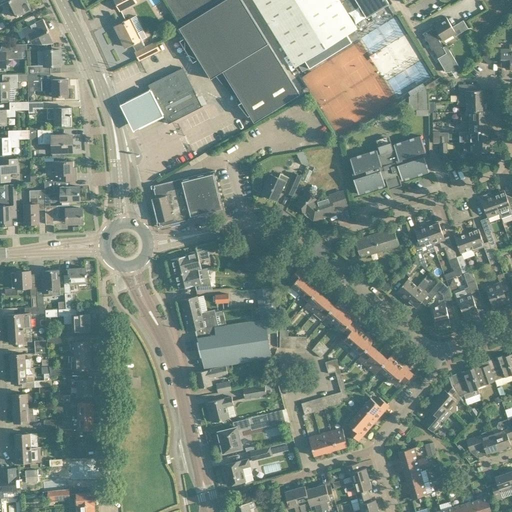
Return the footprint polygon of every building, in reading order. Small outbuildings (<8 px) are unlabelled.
[(0,0),(0,5),(9,1),(10,3),(9,6),(8,9),(10,12),(12,14),(16,14),(17,17),(31,10),(26,0),(0,0)] [(135,0),(113,0),(119,11),(136,2),(135,0)] [(166,0),(180,23),(217,0),(166,0)] [(241,0),(224,0),(179,28),(185,38),(180,41),(193,62),(198,59),(211,79),(222,71),(268,43),(241,0)] [(253,0),(295,67),(298,65),(302,72),(309,68),(310,68),(352,42),(347,35),(358,28),(341,2),(344,0),(345,0),(351,10),(359,5),(367,17),(387,5),(389,4),(386,0),(253,0)] [(124,22),(115,27),(118,34),(120,34),(126,47),(132,44),(136,52),(135,52),(139,60),(159,50),(156,42),(145,47),(142,40),(147,37),(136,16),(131,18),(124,22)] [(427,31),(423,34),(431,47),(431,46),(437,55),(436,55),(444,69),(447,71),(450,70),(452,72),(460,67),(446,45),(443,47),(438,39),(441,38),(443,41),(453,34),(455,36),(468,28),(463,20),(452,27),(446,17),(444,19),(444,20),(434,26),(436,29),(433,31),(432,29),(427,32),(427,31)] [(43,19),(34,23),(23,29),(29,41),(31,40),(32,44),(53,43),(46,28),(47,27),(43,19)] [(268,43),(222,71),(254,123),(300,94),(268,43)] [(0,66),(6,66),(6,58),(22,58),(22,52),(27,52),(27,44),(4,44),(4,52),(0,51),(0,66)] [(500,49),(501,60),(501,67),(510,67),(510,69),(511,69),(511,44),(509,44),(509,49),(500,49)] [(27,66),(28,73),(28,74),(40,73),(51,73),(50,65),(61,65),(60,50),(44,50),(44,57),(45,65),(27,66)] [(486,52),(482,57),(489,64),(494,59),(486,52)] [(164,77),(148,84),(150,88),(168,124),(202,106),(196,94),(196,93),(194,90),(195,90),(193,86),(192,86),(190,81),(188,77),(188,78),(187,76),(187,75),(186,75),(185,73),(186,73),(185,71),(185,72),(184,70),(183,67),(182,68),(182,69),(178,70),(176,71),(171,74),(171,73),(169,74),(169,75),(164,77)] [(2,74),(3,82),(0,81),(0,98),(1,98),(1,102),(15,101),(14,87),(18,87),(17,81),(28,81),(28,74),(28,73),(2,74)] [(40,73),(28,74),(28,81),(28,85),(34,85),(34,81),(40,81),(40,73)] [(425,85),(428,90),(442,82),(439,77),(425,85)] [(42,91),(45,90),(46,97),(68,96),(68,79),(53,79),(53,80),(42,80),(42,91)] [(457,96),(457,101),(482,101),(482,90),(466,91),(466,85),(459,85),(459,96),(457,96)] [(409,96),(409,110),(428,109),(428,103),(428,93),(425,86),(409,96)] [(149,88),(120,102),(133,128),(162,113),(149,88)] [(43,101),(28,102),(29,109),(29,113),(35,113),(35,109),(44,108),(43,101)] [(482,101),(457,101),(457,106),(466,105),(466,111),(486,111),(483,111),(482,101)] [(0,124),(1,124),(6,124),(6,116),(15,116),(15,110),(29,109),(28,102),(10,102),(10,110),(0,109),(0,124)] [(55,124),(60,124),(70,124),(70,115),(71,115),(71,108),(61,108),(55,108),(47,108),(48,119),(55,119),(55,124)] [(461,112),(461,122),(486,121),(486,111),(466,111),(466,112),(461,112)] [(486,121),(461,122),(461,126),(469,126),(469,131),(469,132),(486,131),(486,121)] [(29,130),(29,133),(38,133),(38,144),(52,143),(52,151),(72,151),(72,135),(52,136),(52,129),(29,130)] [(0,152),(6,153),(11,152),(10,145),(19,145),(19,137),(25,137),(25,141),(29,141),(29,137),(29,133),(29,130),(9,130),(9,137),(0,137),(0,152)] [(469,131),(464,131),(464,142),(489,141),(489,138),(491,138),(491,132),(489,132),(489,131),(486,131),(469,132),(469,131)] [(449,132),(440,132),(440,142),(444,142),(444,136),(449,136),(449,132)] [(384,181),(386,180),(389,189),(402,185),(399,176),(401,175),(402,180),(429,171),(425,157),(427,156),(425,151),(426,151),(421,135),(394,144),(395,149),(393,149),(391,142),(378,146),(380,153),(378,154),(377,149),(350,158),(355,172),(352,173),(354,178),(358,194),(386,185),(384,181)] [(489,141),(464,142),(464,152),(473,152),(473,158),(487,158),(487,152),(490,152),(489,141)] [(0,180),(3,180),(10,180),(10,173),(18,172),(17,158),(1,158),(1,164),(0,164),(0,180)] [(55,167),(56,181),(65,181),(77,180),(77,167),(73,167),(73,160),(47,161),(48,167),(55,167)] [(211,171),(196,175),(206,214),(225,209),(215,170),(211,171)] [(270,174),(266,184),(262,193),(277,200),(283,187),(286,188),(285,191),(293,195),(301,177),(293,173),(291,178),(288,177),(281,173),(279,178),(270,174)] [(196,175),(181,179),(191,218),(206,214),(196,175)] [(156,198),(152,199),(158,222),(159,222),(160,225),(191,218),(181,179),(154,185),(155,188),(154,189),(156,198)] [(341,187),(339,179),(326,183),(328,191),(341,187)] [(65,181),(56,181),(44,181),(45,188),(49,188),(49,194),(61,193),(61,201),(62,201),(69,201),(80,200),(79,186),(65,187),(65,181)] [(17,217),(16,184),(4,184),(4,189),(6,189),(7,199),(0,199),(0,223),(3,223),(3,225),(12,224),(11,212),(17,212),(17,217)] [(25,204),(25,214),(25,224),(39,223),(38,209),(45,209),(45,206),(45,190),(30,190),(30,204),(25,204)] [(504,190),(492,194),(499,213),(500,213),(502,218),(511,215),(509,208),(510,207),(504,190)] [(307,191),(302,197),(295,204),(313,220),(336,213),(335,209),(347,205),(343,191),(330,195),(330,196),(317,200),(307,191)] [(481,196),(482,198),(480,199),(488,218),(499,213),(492,194),(491,195),(490,193),(481,196)] [(57,205),(57,208),(58,218),(67,218),(67,223),(83,222),(82,208),(70,209),(70,205),(69,205),(62,205),(57,205)] [(439,222),(427,227),(433,244),(440,242),(442,247),(447,245),(445,240),(439,222)] [(412,239),(415,248),(415,251),(418,258),(419,263),(421,264),(428,270),(422,253),(426,252),(427,249),(431,251),(435,250),(433,244),(427,227),(426,225),(414,229),(417,237),(412,239)] [(360,257),(370,254),(399,246),(393,228),(355,240),(360,257)] [(466,231),(473,250),(484,246),(490,265),(496,262),(492,251),(488,241),(484,243),(478,229),(467,233),(466,231)] [(454,235),(457,245),(460,253),(472,249),(473,251),(473,250),(466,231),(454,235)] [(485,233),(488,241),(492,251),(497,249),(491,231),(485,233)] [(447,248),(451,259),(457,276),(463,274),(462,273),(457,257),(452,246),(447,248)] [(171,259),(175,275),(198,270),(199,270),(202,269),(200,260),(209,257),(207,249),(197,251),(186,254),(186,255),(171,259)] [(246,270),(262,270),(267,270),(267,256),(247,255),(246,270)] [(462,255),(457,257),(462,273),(468,271),(462,255)] [(418,258),(405,273),(410,277),(421,264),(419,263),(418,258)] [(69,269),(70,279),(70,284),(71,291),(77,291),(77,283),(87,283),(86,267),(69,269)] [(299,268),(292,275),(290,278),(295,282),(291,286),(300,294),(312,279),(299,268)] [(43,289),(37,289),(38,307),(45,306),(44,295),(60,294),(59,288),(58,270),(52,271),(52,270),(45,270),(46,278),(42,279),(43,289)] [(198,270),(175,275),(178,289),(195,285),(197,291),(204,290),(212,290),(209,277),(201,279),(199,270),(198,270)] [(466,293),(457,297),(464,318),(478,313),(473,299),(481,296),(471,270),(463,273),(468,286),(464,288),(465,289),(466,293)] [(11,272),(12,288),(30,287),(31,295),(31,307),(38,307),(37,289),(36,278),(30,278),(30,271),(11,272)] [(486,287),(490,298),(493,307),(507,302),(502,288),(508,286),(503,273),(497,275),(499,282),(486,287)] [(278,287),(283,288),(286,276),(281,274),(278,287)] [(417,286),(408,278),(396,292),(405,301),(417,286)] [(417,286),(405,301),(406,301),(407,299),(416,307),(428,293),(425,290),(428,286),(428,282),(424,278),(418,285),(417,286)] [(321,287),(312,279),(300,294),(308,301),(317,291),(318,291),(321,287)] [(440,280),(432,289),(436,293),(444,284),(440,280)] [(272,288),(256,289),(260,319),(276,317),(272,288)] [(438,301),(440,305),(432,307),(437,325),(450,322),(446,308),(453,307),(449,288),(443,295),(444,299),(438,301)] [(326,298),(318,291),(317,291),(308,301),(305,305),(313,313),(326,298)] [(65,293),(66,307),(74,307),(73,293),(65,293)] [(228,294),(215,295),(216,303),(229,302),(228,294)] [(188,331),(195,330),(215,325),(215,327),(219,326),(215,309),(201,312),(200,305),(197,296),(181,300),(188,331)] [(335,305),(326,298),(313,313),(322,320),(326,316),(335,305)] [(338,301),(335,305),(326,316),(334,323),(347,309),(338,301)] [(78,308),(68,308),(59,308),(59,315),(66,315),(66,323),(73,323),(74,331),(79,331),(89,330),(88,324),(90,324),(90,314),(75,315),(75,308),(78,308)] [(347,309),(334,323),(343,331),(356,316),(347,309)] [(8,314),(9,328),(31,327),(30,314),(22,315),(22,313),(8,314)] [(215,325),(195,330),(205,368),(271,358),(265,319),(219,326),(215,327),(215,325)] [(356,325),(348,335),(344,340),(353,347),(365,333),(356,325)] [(31,327),(9,328),(10,343),(32,341),(31,327)] [(353,347),(361,355),(370,344),(371,344),(374,340),(365,333),(353,347)] [(320,340),(312,350),(316,354),(324,344),(320,340)] [(71,355),(72,356),(91,355),(91,341),(74,342),(71,342),(71,349),(75,349),(75,355),(71,355)] [(324,344),(316,354),(321,357),(329,348),(324,344)] [(358,359),(359,360),(366,366),(379,352),(371,344),(370,344),(361,355),(358,359)] [(379,352),(366,366),(375,374),(379,370),(388,359),(387,359),(379,352)] [(11,354),(11,368),(26,367),(31,367),(31,366),(32,366),(31,360),(30,360),(30,358),(25,359),(25,353),(11,354)] [(65,374),(65,375),(80,375),(78,375),(78,369),(92,368),(91,355),(72,356),(72,368),(53,368),(53,365),(50,365),(51,375),(65,374)] [(379,370),(387,377),(400,362),(391,355),(387,359),(388,359),(379,370)] [(489,365),(491,370),(495,381),(496,380),(498,386),(511,380),(511,374),(506,356),(503,356),(503,355),(496,357),(497,361),(494,362),(494,363),(489,365)] [(337,359),(326,362),(325,362),(327,368),(338,364),(337,359)] [(400,362),(387,377),(396,385),(400,380),(405,384),(413,374),(400,362)] [(473,368),(470,369),(478,389),(478,387),(495,381),(491,370),(486,372),(484,366),(481,367),(479,363),(472,366),(473,368)] [(338,364),(327,368),(328,373),(335,371),(340,370),(338,364)] [(226,365),(205,370),(195,372),(198,388),(212,385),(210,377),(228,373),(226,365)] [(26,367),(11,368),(12,382),(35,381),(34,380),(34,375),(26,375),(26,367)] [(461,381),(452,385),(459,396),(464,394),(465,398),(479,393),(478,389),(470,369),(461,372),(463,376),(459,377),(461,381)] [(44,379),(34,380),(35,381),(35,387),(39,387),(52,386),(51,372),(44,373),(44,379)] [(344,385),(341,373),(336,374),(339,386),(344,385)] [(65,375),(65,380),(70,380),(70,386),(78,386),(78,395),(93,395),(93,394),(95,394),(95,387),(93,387),(93,380),(80,380),(80,375),(65,375)] [(230,380),(216,383),(218,393),(232,390),(230,380)] [(435,398),(452,412),(454,414),(456,411),(456,406),(455,405),(460,398),(459,396),(452,385),(449,381),(443,389),(444,390),(441,393),(440,393),(435,398)] [(265,384),(243,388),(245,398),(266,394),(265,384)] [(338,392),(332,394),(336,406),(341,404),(340,399),(338,393),(338,392)] [(13,394),(14,408),(28,407),(27,393),(13,394)] [(332,394),(327,396),(330,407),(336,406),(332,394)] [(224,398),(207,402),(212,422),(229,418),(229,417),(236,415),(234,405),(232,396),(224,398)] [(330,407),(327,396),(321,397),(324,409),(330,407)] [(371,397),(364,405),(379,417),(389,406),(379,397),(375,401),(371,397)] [(318,398),(313,400),(316,411),(322,410),(318,398)] [(429,417),(428,416),(422,423),(433,432),(442,421),(443,422),(452,412),(435,398),(430,404),(432,405),(428,409),(432,413),(429,417)] [(316,411),(313,400),(307,401),(310,413),(316,411)] [(307,401),(301,403),(305,414),(310,413),(307,401)] [(79,402),(79,415),(79,416),(93,416),(93,415),(95,415),(95,409),(93,409),(93,402),(79,402)] [(364,405),(354,416),(369,429),(379,417),(364,405)] [(28,407),(14,408),(15,422),(37,421),(37,415),(29,415),(28,407)] [(282,410),(267,414),(270,425),(285,421),(282,410)] [(72,415),(71,429),(78,429),(78,436),(86,436),(86,437),(87,437),(87,429),(93,430),(93,416),(79,416),(79,415),(72,415)] [(349,432),(351,434),(358,441),(369,429),(354,416),(348,424),(353,428),(349,432)] [(223,453),(242,448),(237,429),(250,426),(248,418),(233,422),(234,427),(218,431),(223,453)] [(499,431),(493,433),(499,450),(506,448),(506,446),(511,445),(509,438),(511,436),(511,429),(510,425),(504,427),(501,421),(499,421),(497,426),(497,428),(498,428),(499,431)] [(342,427),(331,430),(336,449),(347,446),(342,427)] [(331,430),(320,434),(325,452),(336,449),(331,430)] [(482,433),(481,435),(466,440),(470,451),(484,447),(486,453),(492,451),(492,453),(499,450),(493,433),(488,435),(487,432),(485,431),(482,433)] [(15,434),(16,448),(38,447),(38,446),(37,446),(36,433),(30,433),(15,434)] [(320,434),(318,434),(309,437),(314,455),(325,452),(320,434)] [(433,442),(425,444),(421,446),(422,449),(426,448),(429,456),(437,454),(433,442)] [(38,447),(16,448),(17,462),(39,461),(38,447)] [(270,447),(251,452),(253,460),(272,455),(270,447)] [(395,459),(397,465),(417,459),(414,447),(399,452),(400,458),(395,459)] [(71,448),(71,457),(87,457),(87,448),(71,448)] [(425,457),(417,459),(419,465),(426,463),(425,457)] [(240,461),(240,460),(223,465),(228,485),(245,481),(245,484),(254,482),(248,459),(240,461)] [(417,459),(397,465),(398,471),(404,469),(405,475),(420,471),(419,465),(417,459)] [(72,466),(70,466),(71,481),(73,480),(80,480),(94,480),(93,465),(83,465),(83,462),(72,463),(72,466)] [(359,462),(345,467),(347,474),(350,472),(352,477),(344,479),(345,485),(369,478),(366,468),(361,469),(359,462)] [(0,506),(2,507),(1,498),(4,497),(4,491),(16,490),(15,468),(1,469),(2,478),(0,477),(0,506)] [(402,482),(403,488),(424,482),(420,471),(405,475),(407,481),(402,482)] [(491,485),(494,495),(495,496),(501,494),(501,492),(511,487),(506,471),(499,474),(500,475),(495,477),(497,483),(491,485)] [(369,478),(345,485),(347,491),(355,488),(358,498),(369,495),(367,489),(372,488),(369,478)] [(66,489),(65,479),(43,482),(44,491),(64,489),(66,489)] [(424,482),(403,488),(405,494),(410,492),(412,498),(427,494),(424,482)] [(325,484),(316,487),(323,510),(329,508),(327,500),(335,498),(331,485),(326,486),(325,484)] [(305,486),(295,489),(301,511),(307,511),(304,503),(309,502),(310,506),(311,505),(306,489),(305,486)] [(316,487),(306,489),(311,505),(315,504),(317,511),(323,510),(316,487)] [(64,489),(48,491),(49,500),(63,499),(63,500),(68,500),(69,506),(95,504),(95,502),(96,501),(96,495),(94,495),(94,492),(70,494),(69,488),(66,489),(64,489)] [(285,492),(288,501),(289,508),(295,506),(296,511),(301,511),(295,489),(285,492)] [(369,511),(378,510),(375,500),(370,501),(369,495),(358,498),(361,509),(350,511),(369,511)] [(487,497),(475,500),(478,511),(490,511),(491,511),(487,497)] [(254,500),(233,505),(234,511),(251,511),(250,508),(256,507),(254,500)] [(478,511),(475,500),(464,504),(466,511),(478,511)]
